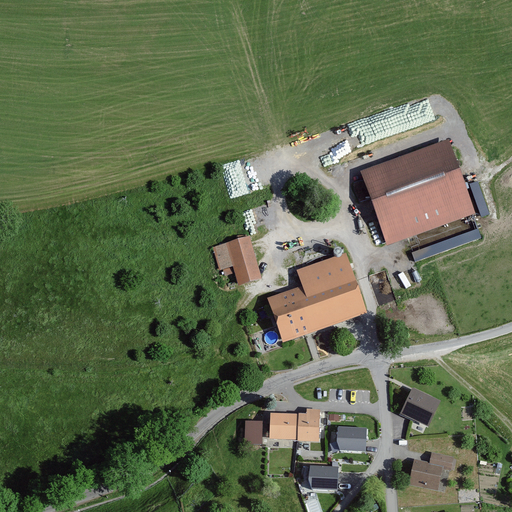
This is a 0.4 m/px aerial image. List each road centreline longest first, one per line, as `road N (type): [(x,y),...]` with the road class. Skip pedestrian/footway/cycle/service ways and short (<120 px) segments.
road 1 (tertiary): [(42,508),(146,470),(249,393),(377,356)]
road 2 (tertiary): [(377,356),(511,327)]
